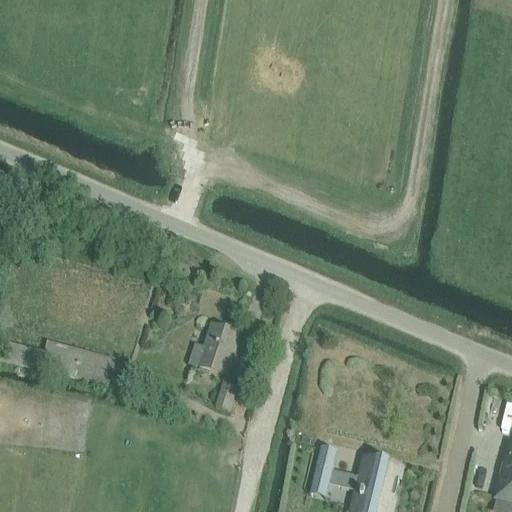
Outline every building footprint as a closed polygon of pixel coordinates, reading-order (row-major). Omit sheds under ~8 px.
[(240,338),(238,337),(213,329),(205,352),(197,349),(191,368),(227,380),(240,338)] [(48,346),(46,356),(3,345),(2,350),(0,349),(0,366),(41,376),(109,392),(118,364),(48,346)] [(223,387),(216,410),(216,411),(230,416),(239,392),(223,387)] [(511,446),(511,447),(497,501),(511,504),(511,446)] [(395,484),(398,484),(398,483),(397,483),(400,471),(365,462),(360,481),(332,474),(337,454),(336,454),(335,456),(322,453),(323,451),(321,450),(309,498),(325,501),(330,484),(365,492),(364,496),(361,496),(360,502),(362,502),(359,511),(385,511),(389,498),(394,500),(395,498),(389,497),(391,490),(394,491),(395,484)]
